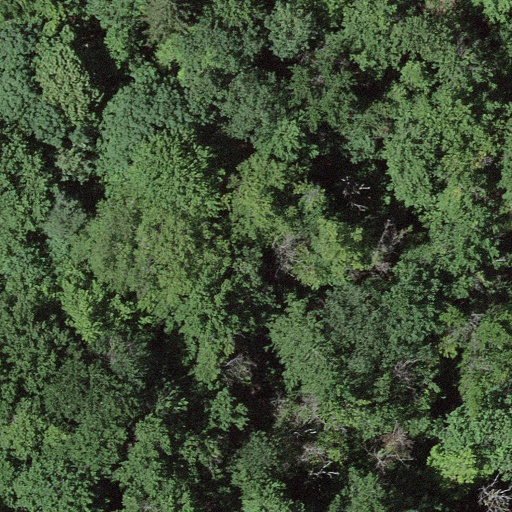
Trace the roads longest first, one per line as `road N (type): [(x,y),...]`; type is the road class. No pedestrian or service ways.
road 1 (track): [(202,511),(247,380),(254,317),(252,257),(234,200),(170,107),(63,25),(0,33)]
road 2 (track): [(383,511),(463,288),(492,163),(496,98),(479,48),(434,0)]
